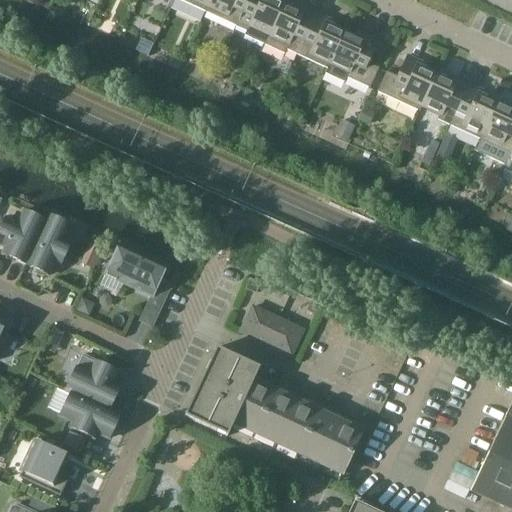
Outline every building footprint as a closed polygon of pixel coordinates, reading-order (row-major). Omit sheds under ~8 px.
[(177,0),(205,13),(211,0),(177,0)] [(211,0),(205,13),(236,27),(248,0),(211,0)] [(248,0),(236,27),(247,32),(245,36),(264,46),(283,4),(274,0),(248,0)] [(283,4),(264,46),(284,55),(286,50),(297,55),(316,14),(301,7),(299,12),(283,4)] [(316,14),(297,55),(328,70),(330,65),(329,65),(344,33),(329,25),(331,21),(316,14)] [(328,70),(326,75),(344,83),(347,78),(370,89),(379,69),(368,64),(378,43),(362,35),(360,40),(344,33),(329,65),(330,65),(328,70)] [(174,55),(171,62),(179,65),(182,59),(174,55)] [(420,112),(422,108),(421,108),(436,75),(421,68),(423,63),(407,56),(397,78),(386,73),(377,93),(420,112)] [(217,69),(213,77),(221,81),(225,73),(217,69)] [(450,126),(469,85),(454,78),(452,82),(436,75),(421,108),(422,108),(440,117),(438,121),(450,126)] [(484,92),(469,85),(450,126),(480,141),(497,104),(482,96),(484,92)] [(244,88),(241,96),(249,100),(253,92),(244,88)] [(510,155),(511,151),(511,110),(497,104),(480,141),(510,155)] [(363,109),(357,121),(368,126),(373,114),(363,109)] [(341,120),(333,137),(347,143),(355,127),(341,120)] [(431,136),(424,151),(435,155),(441,141),(431,136)] [(445,136),(433,161),(445,167),(457,142),(445,136)] [(511,151),(510,155),(503,170),(511,174),(511,151)] [(25,265),(48,216),(47,216),(44,222),(22,211),(16,224),(5,218),(0,228),(0,244),(5,247),(2,255),(25,265)] [(511,215),(505,213),(499,227),(510,232),(511,228),(511,215)] [(65,239),(71,227),(48,216),(25,265),(48,276),(54,263),(60,266),(71,242),(65,239)] [(91,243),(80,264),(93,270),(104,249),(91,243)] [(152,297),(166,267),(119,245),(105,275),(152,297)] [(250,280),(245,289),(254,294),(259,284),(250,280)] [(81,299),(75,311),(88,317),(94,304),(81,299)] [(310,302),(306,311),(315,315),(320,306),(310,302)] [(302,331),(251,307),(239,333),(290,356),(302,331)] [(0,349),(13,322),(0,315),(0,349)] [(274,392),(277,386),(276,385),(275,386),(255,376),(259,369),(256,367),(255,371),(246,367),(247,363),(216,348),(204,373),(210,376),(201,395),(195,392),(184,417),(227,437),(230,429),(251,439),(250,440),(252,440),(255,434),(342,475),(361,433),(283,396),(274,392)] [(117,373),(81,356),(65,391),(120,416),(120,415),(109,410),(119,388),(112,384),(117,373)] [(109,439),(120,416),(65,391),(64,391),(70,394),(59,416),(72,422),(69,428),(93,439),(96,433),(109,439)] [(511,511),(511,402),(470,492),(511,511)] [(69,433),(64,446),(76,451),(81,438),(69,433)] [(61,454),(35,442),(18,478),(59,497),(73,468),(58,461),(61,454)] [(33,497),(28,506),(38,511),(52,511),(55,508),(33,497)] [(374,511),(370,510),(372,505),(356,498),(348,511),(374,511)]
